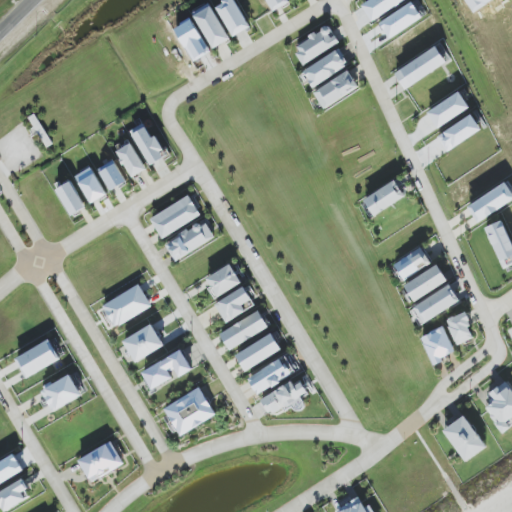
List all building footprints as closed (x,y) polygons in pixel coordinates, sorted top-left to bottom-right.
[(234,37),(251,28),(234,0),(226,0),(216,6),(234,37)] [(266,0),(274,12),(290,3),(288,0),(266,0)] [(369,0),(362,5),(373,22),(406,0),(369,0)] [(195,11),(211,49),(229,42),(212,3),(195,11)] [(423,20),(414,4),(380,21),(389,38),(423,20)] [(209,55),(192,20),(175,29),(185,49),(190,47),(197,60),(209,55)] [(340,43),(335,34),(334,35),(328,26),(294,46),(305,65),(340,43)] [(395,73),(405,90),(447,64),(437,48),(395,73)] [(312,86),(350,68),(341,51),(304,70),(312,86)] [(359,87),(349,71),(314,93),(325,109),(359,87)] [(470,108),(460,92),(428,113),(438,129),(470,108)] [(446,150),(482,133),(474,117),(438,134),(446,150)] [(155,136),(152,138),(144,124),(131,131),(151,166),(167,157),(155,136)] [(118,149),(131,178),(146,171),(132,143),(118,149)] [(99,169),(112,191),(127,183),(114,160),(99,169)] [(76,177),(92,204),(107,195),(91,168),(76,177)] [(396,181),(365,201),(375,217),(406,197),(396,181)] [(57,190),(72,216),(87,208),(72,182),(57,190)] [(479,223),(511,201),(511,188),(510,190),(505,183),(468,207),(479,223)] [(151,220),(163,239),(202,215),(189,196),(151,220)] [(216,238),(206,221),(166,243),(176,261),(216,238)] [(486,228),(503,269),(511,265),(511,242),(503,221),(486,228)] [(394,263),(402,280),(432,265),(424,249),(394,263)] [(216,298),(242,285),(232,265),(206,278),(216,298)] [(415,302),(448,281),(438,265),(405,286),(415,302)] [(103,304),(113,327),(152,309),(142,286),(103,304)] [(246,312),(242,306),(252,300),(245,287),(215,304),(226,323),(246,312)] [(423,322),(460,304),(452,287),(415,305),(423,322)] [(220,334),(230,350),(269,328),(259,312),(220,334)] [(447,320),(458,346),(475,338),(465,313),(447,320)] [(137,363),(165,346),(153,325),(124,341),(137,363)] [(455,353),(445,328),(422,336),(433,367),(443,363),(442,358),(455,353)] [(246,372),(282,351),(273,334),(236,355),(246,372)] [(27,379),(61,360),(50,340),(16,359),(27,379)] [(143,372),(152,390),(173,379),(169,371),(175,368),(180,377),(193,370),(183,351),(143,372)] [(248,378),(258,395),(291,376),(282,359),(248,378)] [(54,412),(83,396),(70,374),(41,391),(54,412)] [(270,416),(294,405),(297,411),(306,407),(301,396),(307,393),(301,380),(261,398),(270,416)] [(492,404),(485,408),(501,433),(511,425),(511,386),(509,381),(486,396),(492,404)] [(165,409),(180,436),(217,416),(201,388),(165,409)] [(445,428),(463,462),(485,450),(468,416),(445,428)] [(91,481),(124,463),(112,442),(79,460),(91,481)] [(0,485),(24,471),(14,455),(0,463),(0,485)] [(0,491),(0,509),(1,511),(2,511),(32,499),(24,481),(0,491)] [(335,511),(373,511),(370,505),(365,508),(359,498),(336,511),(335,511)]
